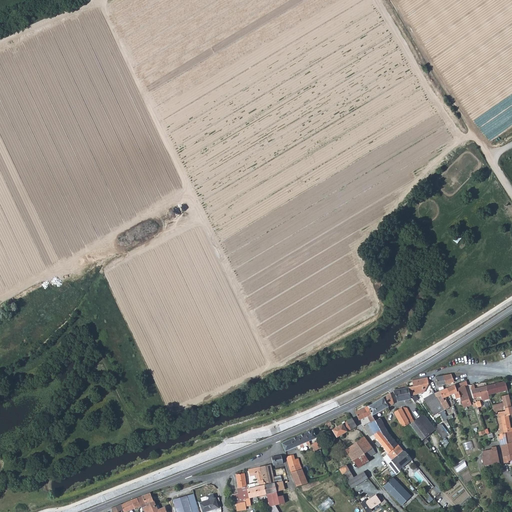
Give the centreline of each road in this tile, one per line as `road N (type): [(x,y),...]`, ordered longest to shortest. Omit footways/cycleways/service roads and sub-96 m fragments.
road 1 (secondary): [(511,308),(390,384),(275,438)]
road 2 (track): [(393,0),(511,193)]
